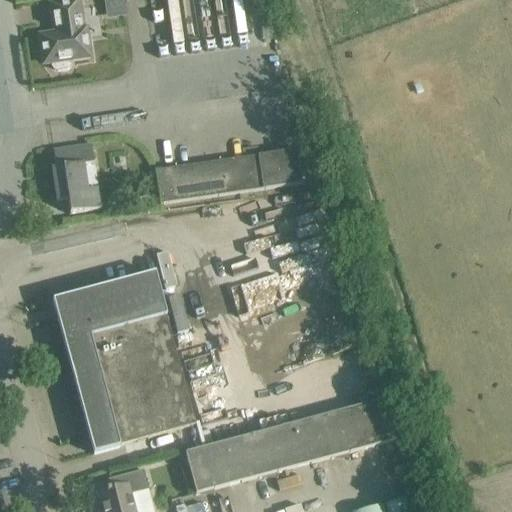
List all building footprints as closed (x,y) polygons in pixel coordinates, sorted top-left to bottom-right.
[(104,0),(105,17),(126,17),(125,0),(104,0)] [(55,36),(40,38),(44,65),(51,64),(52,68),(54,71),(57,72),(67,71),(69,68),(70,65),(70,61),(89,58),(84,31),(82,31),(77,1),(50,5),(55,36)] [(56,170),(52,170),(56,196),(57,204),(67,203),(69,216),(99,211),(96,191),(87,192),(83,167),(93,165),(91,147),(53,152),(56,170)] [(292,148),(151,173),(157,206),(297,181),(292,148)] [(159,254),(163,289),(174,288),(171,253),(159,254)] [(153,276),(53,304),(94,456),(119,449),(119,448),(178,432),(194,427),(153,276)] [(181,299),(170,300),(174,334),(185,333),(181,299)] [(384,400),(184,455),(195,496),(395,441),(384,400)] [(110,490),(96,494),(101,511),(134,511),(130,496),(148,491),(143,471),(107,481),(110,490)] [(419,511),(415,498),(385,506),(386,511),(419,511)]
